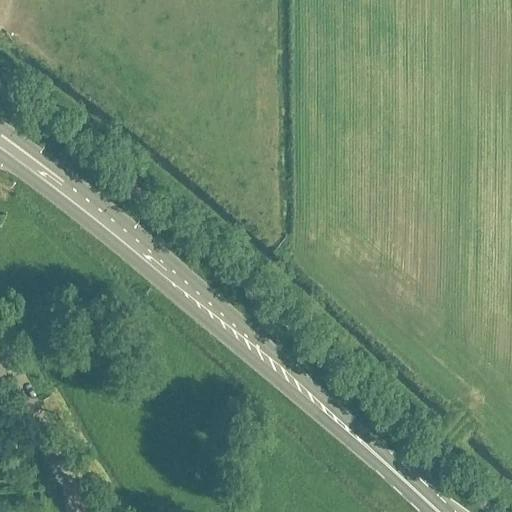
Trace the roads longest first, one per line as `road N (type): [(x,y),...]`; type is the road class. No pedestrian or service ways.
road 1 (primary): [(427,511),(165,273),(0,142)]
road 2 (unclassified): [(89,511),(0,356)]
